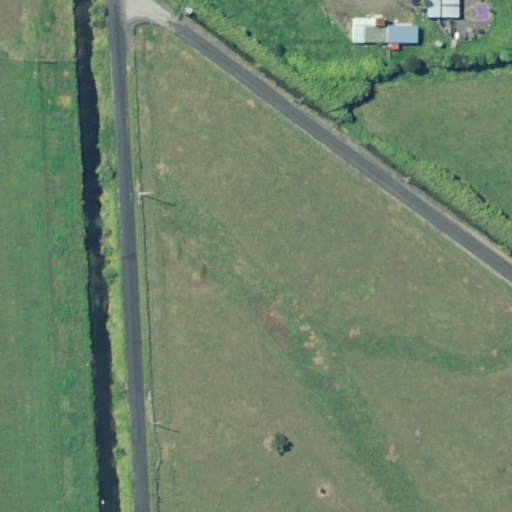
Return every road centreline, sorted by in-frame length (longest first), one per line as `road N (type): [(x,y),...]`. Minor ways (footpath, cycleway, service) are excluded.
road 1 (unclassified): [(117,0),(145,511)]
road 2 (unknown): [(138,0),(511,272)]
